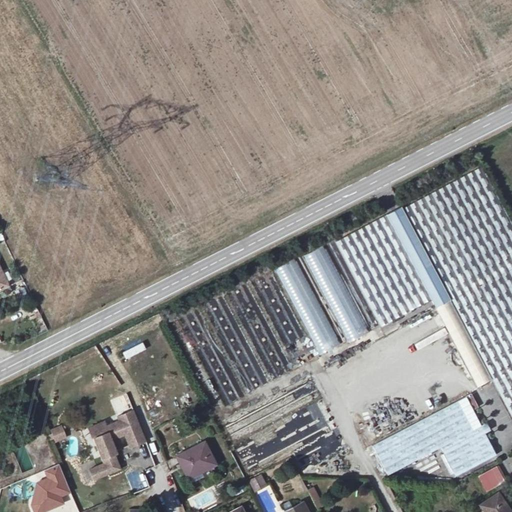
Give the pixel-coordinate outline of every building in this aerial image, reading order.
[(511,223),(485,170),(404,210),(404,208),(337,241),(379,326),(431,300),(435,309),(438,308),(475,383),(489,376),(511,422),(511,223)] [(324,246),(303,256),(346,341),(367,330),(324,246)] [(299,257),(276,268),(319,352),(341,341),(299,257)] [(0,264),(0,298),(13,291),(0,264)] [(272,268),(250,280),(285,347),(308,336),(272,268)] [(251,282),(229,293),(272,378),(294,367),(251,282)] [(227,295),(202,307),(245,392),(270,380),(227,295)] [(201,309),(180,320),(223,405),(244,393),(201,309)] [(155,345),(148,347),(151,355),(158,353),(155,345)] [(307,379),(224,424),(234,444),(318,399),(307,379)] [(466,399),(372,447),(387,476),(452,443),(467,472),(495,457),(466,399)] [(320,402),(236,447),(251,475),(335,430),(320,402)] [(103,422),(95,425),(99,435),(92,438),(103,464),(88,470),(93,480),(120,469),(114,454),(116,453),(111,440),(123,435),(129,448),(145,441),(132,410),(116,416),(118,421),(105,426),(103,422)] [(50,430),(55,443),(68,438),(62,425),(50,430)] [(99,435),(95,425),(88,428),(92,438),(99,435)] [(338,435),(296,458),(306,477),(348,455),(338,435)] [(201,442),(175,456),(186,478),(213,464),(201,442)] [(477,475),(484,491),(505,483),(498,467),(477,475)] [(262,475),(251,479),(255,491),(266,487),(262,475)] [(315,509),(323,507),(316,486),(308,489),(315,509)] [(509,511),(498,494),(480,507),(483,511),(509,511)] [(306,511),(302,502),(282,511),(306,511)]
